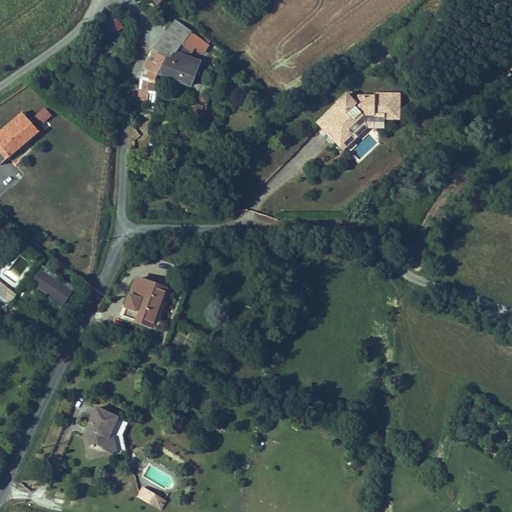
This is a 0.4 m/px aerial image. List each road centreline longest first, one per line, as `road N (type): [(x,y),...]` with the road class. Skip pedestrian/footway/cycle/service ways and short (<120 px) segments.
road 1 (residential): [(511,318),(414,281),(342,234),(118,230)]
road 2 (residential): [(0,498),(102,288),(118,230)]
road 3 (residential): [(118,230),(124,109),(144,34),(124,0)]
road 4 (residential): [(0,87),(68,40),(96,0)]
